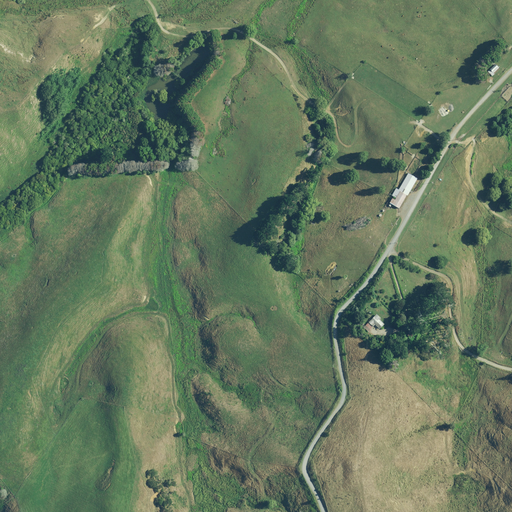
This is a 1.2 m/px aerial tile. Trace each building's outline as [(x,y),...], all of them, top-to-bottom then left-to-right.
[(499,68),(496,64),(488,72),(492,76),(495,74),(494,73),(499,68)] [(392,204),(400,208),(407,195),(408,195),(417,178),(408,173),(399,190),(396,188),(392,195),(397,198),(396,200),(393,198),(390,203),(389,205),(391,207),(392,204)] [(347,285),(344,282),(338,288),(341,291),(347,285)] [(381,318),(377,314),(369,322),(373,326),(375,324),(380,329),(384,324),(380,320),(381,318)] [(372,327),(368,323),(364,327),(368,331),(368,330),(369,331),(371,330),(371,329),(372,327)]
